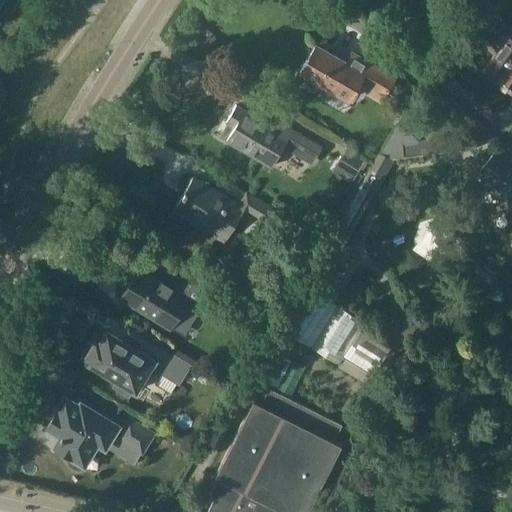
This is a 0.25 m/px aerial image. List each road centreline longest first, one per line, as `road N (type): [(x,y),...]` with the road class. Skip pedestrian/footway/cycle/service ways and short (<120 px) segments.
road 1 (residential): [(0,260),(159,0)]
road 2 (residential): [(511,136),(314,0)]
